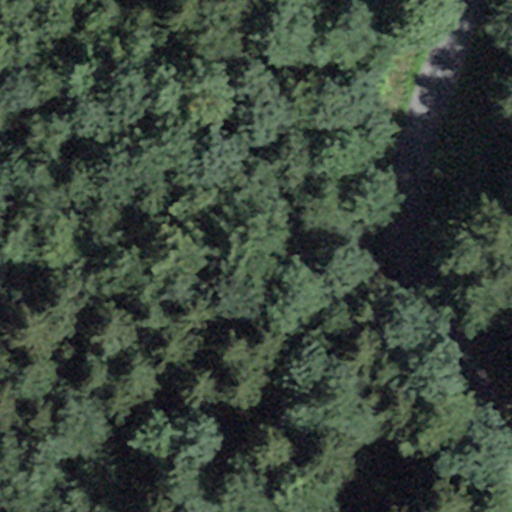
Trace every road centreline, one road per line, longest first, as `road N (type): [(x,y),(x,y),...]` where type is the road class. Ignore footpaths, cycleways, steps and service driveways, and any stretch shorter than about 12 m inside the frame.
road 1 (unclassified): [(460,0),(444,36),(427,130),(445,277)]
road 2 (unclassified): [(445,277),(482,394),(511,444)]
